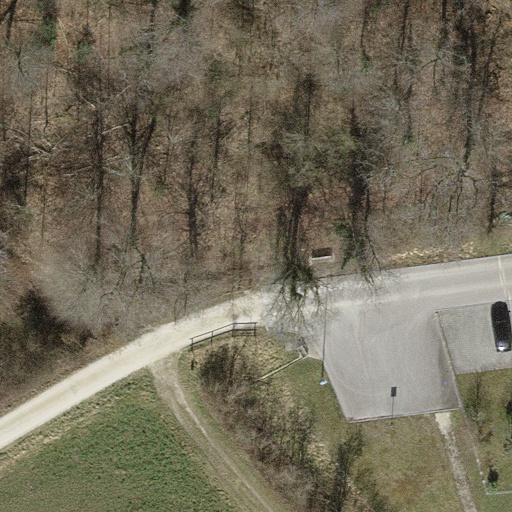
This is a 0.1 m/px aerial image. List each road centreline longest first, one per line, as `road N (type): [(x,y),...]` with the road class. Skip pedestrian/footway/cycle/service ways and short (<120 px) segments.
road 1 (residential): [(511,277),(210,326)]
road 2 (track): [(210,326),(138,354),(0,428)]
road 3 (track): [(173,340),(174,385),(189,411),(277,511)]
